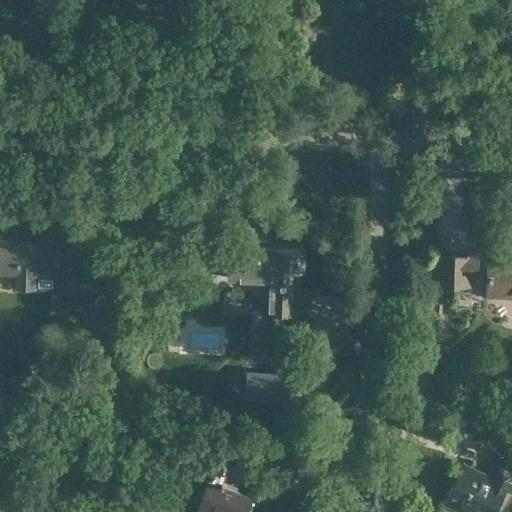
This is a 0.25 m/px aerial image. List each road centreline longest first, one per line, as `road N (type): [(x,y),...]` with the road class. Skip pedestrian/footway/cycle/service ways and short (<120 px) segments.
road 1 (residential): [(0,131),(409,144)]
road 2 (residential): [(335,511),(357,461),(409,144)]
